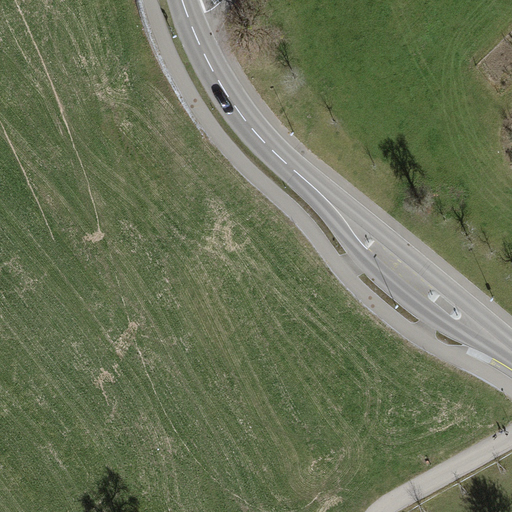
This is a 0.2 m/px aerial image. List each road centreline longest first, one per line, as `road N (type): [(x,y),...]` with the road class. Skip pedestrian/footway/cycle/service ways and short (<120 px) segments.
road 1 (tertiary): [(511,355),(396,269),(264,143),(211,68),(189,20)]
road 2 (residential): [(511,436),(380,511)]
